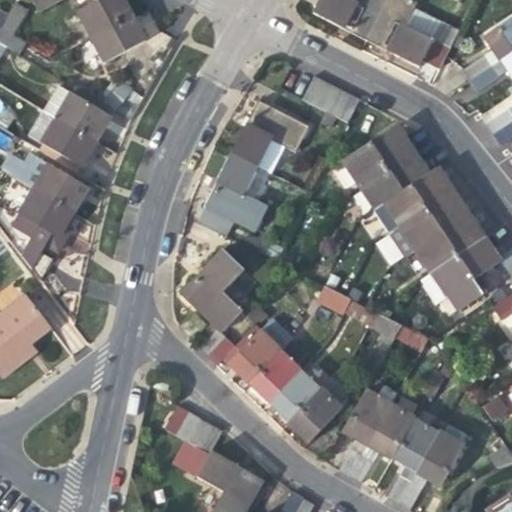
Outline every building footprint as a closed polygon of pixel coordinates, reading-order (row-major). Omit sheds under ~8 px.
[(124,0),(100,0),(99,1),(76,13),(90,39),(133,16),(126,3),(124,0)] [(353,0),(305,0),(301,8),(339,28),(353,0)] [(353,0),(339,28),(355,36),(367,42),(380,16),(387,0),(353,0)] [(409,0),(387,0),(380,16),(431,42),(437,31),(410,17),(417,4),(409,0)] [(15,4),(0,29),(13,36),(28,12),(15,4)] [(141,30),(133,16),(90,39),(104,65),(147,42),(141,30)] [(421,61),(431,42),(380,16),(367,42),(393,55),(418,67),(421,61)] [(492,52),(499,63),(511,53),(511,20),(484,39),(489,47),(492,52)] [(26,44),(13,36),(0,29),(0,28),(0,43),(8,48),(20,55),(26,44)] [(449,51),(431,42),(421,61),(439,70),(449,51)] [(469,82),(499,63),(492,52),(462,72),(469,82)] [(511,53),(499,63),(506,73),(510,79),(511,82),(511,53)] [(506,73),(499,63),(469,82),(476,93),(506,73)] [(314,106),(327,82),(315,76),(303,100),(314,106)] [(339,88),(327,82),(314,106),(326,112),(339,88)] [(112,118),(103,112),(69,92),(57,85),(42,110),(54,118),(97,143),(104,132),(112,118)] [(73,87),(69,92),(103,112),(106,107),(73,87)] [(349,93),(339,88),(326,112),(337,118),(349,93)] [(361,100),(349,93),(337,118),(349,124),(361,100)] [(246,128),(272,142),(296,154),(309,128),(259,102),(253,114),(246,128)] [(493,135),(511,122),(511,106),(486,123),(493,135)] [(91,153),(97,143),(54,118),(39,143),(82,169),(91,153)] [(511,136),(511,122),(493,135),(500,145),(511,136)] [(272,142),(246,128),(232,155),(258,169),(272,142)] [(344,163),(359,185),(409,152),(403,143),(394,130),(344,163)] [(0,145),(6,147),(9,134),(0,131),(0,145)] [(375,210),(384,204),(425,177),(417,164),(409,152),(359,185),(375,210)] [(1,171),(32,189),(47,164),(31,154),(25,164),(11,155),(1,171)] [(218,182),(245,196),(258,169),(232,155),(224,169),(218,182)] [(47,164),(32,189),(75,214),(82,202),(90,189),(47,164)] [(384,204),(401,228),(453,194),(445,182),(436,169),(425,177),(384,204)] [(245,196),(218,182),(205,207),(233,222),(254,233),(268,207),(245,196)] [(59,254),(66,243),(60,239),(67,228),(68,225),(75,214),(32,189),(17,214),(19,216),(30,223),(24,233),(34,239),(45,246),(59,254)] [(401,228),(415,250),(467,216),(460,205),(453,194),(401,228)] [(233,222),(205,207),(197,222),(225,237),(233,222)] [(13,227),(24,233),(30,223),(19,216),(13,227)] [(415,250),(431,274),(483,239),(474,227),(467,216),(415,250)] [(73,231),(67,228),(60,239),(66,243),(70,236),(73,231)] [(29,247),(40,253),(45,246),(34,239),(29,247)] [(447,296),(449,294),(473,279),(498,262),(496,259),(489,249),(483,239),(431,274),(421,280),(416,283),(431,305),(446,295),(447,296)] [(40,253),(29,247),(22,258),(42,282),(54,262),(40,253)] [(511,248),(496,259),(498,262),(503,270),(511,263),(511,248)] [(181,295),(219,330),(223,334),(242,314),(223,295),(243,273),(221,252),(196,279),(181,295)] [(511,278),(511,263),(503,270),(510,280),(511,278)] [(473,279),(449,294),(459,309),(483,294),(473,279)] [(344,311),(350,299),(345,297),(325,286),(318,300),(343,313),(344,311)] [(511,334),(511,293),(493,306),(511,334)] [(0,376),(1,378),(30,355),(24,348),(30,343),(50,328),(25,295),(0,314),(0,376)] [(368,308),(350,299),(344,311),(370,324),(376,312),(368,308)] [(369,325),(385,334),(396,339),(403,326),(389,319),(376,312),(370,324),(369,325)] [(179,328),(185,334),(200,319),(193,313),(179,328)] [(267,315),(256,327),(283,352),(294,340),(267,315)] [(207,327),(200,319),(185,334),(193,342),(207,327)] [(240,376),(251,386),(283,352),(256,327),(237,348),(224,361),(240,376)] [(201,349),(211,359),(229,340),(223,334),(219,330),(201,349)] [(389,352),(396,339),(385,334),(378,346),(389,352)] [(224,361),(237,348),(229,340),(211,359),(219,367),(224,361)] [(36,351),(30,343),(24,348),(30,355),(33,353),(36,351)] [(303,371),(283,352),(251,386),(261,396),(271,405),(303,371)] [(323,390),(303,371),(271,405),(281,415),(291,424),(323,390)] [(333,380),(323,390),(291,424),(301,433),(310,442),(342,408),(349,395),(333,380)] [(358,438),(369,444),(391,405),(367,391),(344,431),(353,436),(358,438)] [(505,412),(495,398),(481,407),(491,422),(505,412)] [(391,405),(369,444),(380,451),(386,454),(393,458),(415,418),(391,405)] [(165,430),(175,436),(189,412),(179,406),(165,430)] [(199,418),(189,412),(175,436),(185,442),(199,418)] [(211,424),(199,418),(185,442),(197,449),(211,424)] [(407,466),(417,472),(439,432),(415,418),(393,458),(402,463),(407,466)] [(223,431),(211,424),(197,449),(209,455),(211,450),(223,431)] [(464,446),(439,432),(417,472),(433,481),(441,485),(464,446)] [(352,474),(369,444),(358,438),(341,468),(352,474)] [(380,451),(369,444),(352,474),(363,480),(380,451)] [(225,493),(240,467),(211,450),(209,455),(197,449),(185,470),(225,493)] [(411,482),(417,472),(407,466),(390,496),(400,501),(411,482)] [(240,467),(225,493),(214,511),(247,511),(265,481),(256,476),(240,467)] [(423,488),(411,482),(400,501),(412,508),(423,488)] [(281,511),(297,511),(304,501),(292,494),(281,511)] [(486,511),(511,511),(511,497),(510,495),(486,511)] [(304,501),(297,511),(311,511),(314,507),(304,501)]
